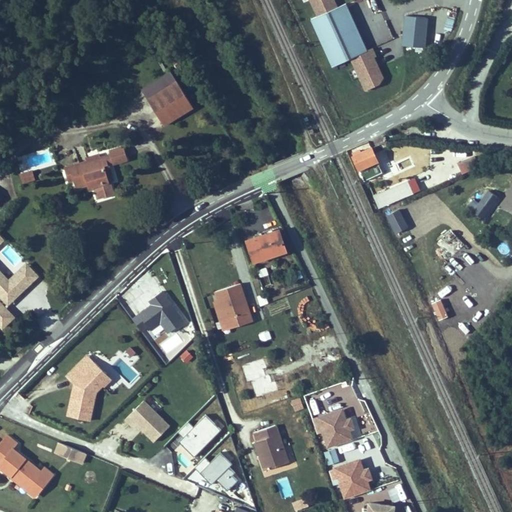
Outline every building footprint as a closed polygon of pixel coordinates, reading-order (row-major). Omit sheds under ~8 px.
[(300,0),(303,5),(310,2),(318,19),(311,22),(333,70),(351,61),(367,94),(378,89),(384,81),(374,60),(376,59),(373,52),(368,54),(346,7),(337,11),(331,0),(300,0)] [(387,25),(382,28),(387,38),(392,35),(387,25)] [(193,107),(177,81),(148,99),(164,125),(193,107)] [(113,180),(108,162),(112,161),(113,163),(128,159),(124,147),(109,151),(111,154),(100,158),(88,161),(65,168),(68,181),(74,179),(76,187),(87,184),(89,188),(97,185),(101,197),(101,198),(113,194),(109,181),(113,180)] [(377,160),(372,148),(361,153),(353,157),(358,169),(377,160)] [(458,160),(462,171),(474,167),(470,156),(458,160)] [(34,178),(32,171),(21,174),(24,182),(34,178)] [(373,195),(378,208),(413,193),(407,180),(373,195)] [(101,197),(97,185),(90,187),(90,190),(95,188),(98,198),(101,197)] [(486,219),(501,197),(488,188),(472,210),(486,219)] [(394,231),(408,226),(400,207),(386,213),(394,231)] [(442,236),(454,252),(464,244),(451,228),(442,236)] [(280,243),(276,231),(247,240),(254,262),(287,251),(284,242),(280,243)] [(0,242),(4,239),(0,235),(0,294),(9,286),(13,286),(20,293),(38,276),(34,272),(28,278),(20,270),(12,277),(12,281),(9,281),(0,271),(0,242)] [(447,260),(455,252),(440,238),(433,246),(447,260)] [(34,272),(27,264),(20,270),(28,278),(34,272)] [(266,266),(256,269),(258,277),(268,274),(266,266)] [(250,318),(239,284),(215,292),(227,326),(250,318)] [(0,295),(8,304),(20,293),(13,286),(9,286),(0,294),(0,295)] [(158,320),(168,332),(185,318),(162,290),(130,316),(143,332),(158,320)] [(261,341),(271,337),(268,330),(259,334),(261,341)] [(131,345),(126,349),(134,360),(139,356),(131,345)] [(336,369),(332,360),(343,355),(340,349),(312,361),(319,376),(336,369)] [(187,361),(192,356),(187,351),(182,356),(187,361)] [(88,369),(95,362),(88,355),(81,362),(88,369)] [(99,382),(107,374),(95,362),(88,369),(81,362),(67,376),(75,384),(78,385),(77,390),(74,389),(68,416),(89,420),(96,392),(103,385),(99,382)] [(103,385),(110,377),(107,374),(99,382),(103,385)] [(332,383),(330,376),(314,381),(316,388),(332,383)] [(295,411),(304,408),(300,396),(291,399),(295,411)] [(170,426),(144,400),(126,419),(132,425),(135,422),(137,425),(141,425),(144,428),(142,430),(154,441),(170,426)] [(316,413),(323,446),(356,438),(350,414),(346,415),(344,406),(316,413)] [(188,419),(177,430),(182,435),(177,440),(193,455),(221,427),(205,412),(193,424),(188,419)] [(288,462),(276,425),(254,432),(257,441),(263,459),(261,460),(265,470),(288,462)] [(42,472),(13,448),(17,443),(7,435),(0,443),(0,463),(0,466),(12,477),(14,474),(38,493),(50,479),(42,472)] [(86,453),(62,443),(58,452),(58,453),(82,463),(86,453)] [(336,448),(326,449),(328,462),(338,460),(336,448)] [(211,482),(215,478),(227,489),(241,474),(217,451),(210,459),(205,454),(193,466),(211,482)] [(336,467),(346,497),(372,489),(371,486),(376,485),(370,465),(372,464),(370,457),(336,467)] [(54,475),(45,468),(42,472),(50,479),(54,475)] [(38,493),(14,474),(12,477),(35,496),(38,493)] [(287,476),(276,479),(283,501),(294,497),(287,476)] [(370,500),(368,511),(390,511),(392,503),(370,500)]
